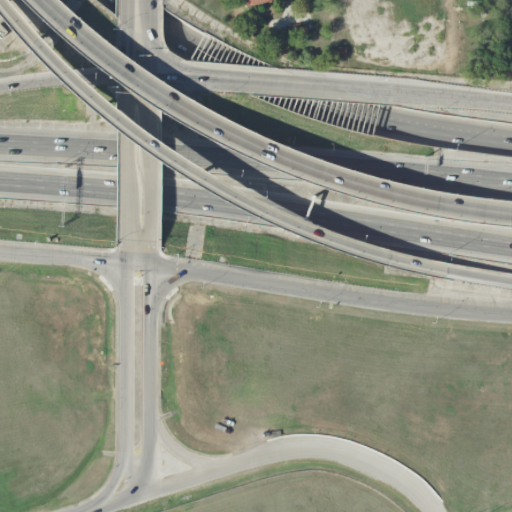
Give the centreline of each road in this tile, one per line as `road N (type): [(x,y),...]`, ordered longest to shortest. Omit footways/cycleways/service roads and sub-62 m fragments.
road 1 (motorway): [(43,0),(179,113),(249,152),(404,202),(511,218)]
road 2 (motorway): [(0,190),(511,248)]
road 3 (motorway): [(511,182),(0,150)]
road 4 (motorway): [(85,96),(201,180),(340,249),(511,285)]
road 5 (motorway): [(476,139),(290,94),(207,55),(120,0)]
road 6 (secondary): [(150,267),(511,316)]
road 7 (residential): [(432,511),(389,472),(339,451),(275,452),(150,491)]
road 8 (residential): [(126,265),(127,499)]
road 9 (residential): [(150,491),(150,267)]
road 10 (secondary): [(511,105),(323,87)]
road 11 (secondary): [(0,253),(150,267)]
road 12 (motorway): [(139,72),(0,89)]
road 13 (motorway): [(0,5),(85,96)]
